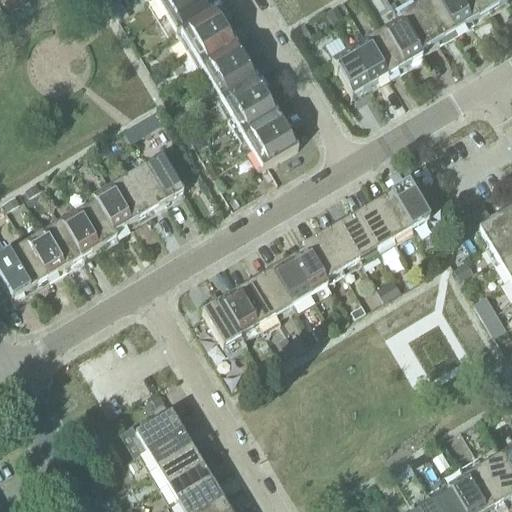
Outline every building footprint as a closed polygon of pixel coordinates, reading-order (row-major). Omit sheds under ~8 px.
[(15,0),(13,0),(3,6),(10,17),(22,10),(15,0)] [(17,0),(23,9),(37,0),(17,0)] [(200,1),(199,0),(162,0),(154,5),(165,22),(200,1)] [(416,0),(409,4),(415,13),(435,48),(452,38),(431,3),(429,0),(416,0)] [(469,28),(452,0),(435,0),(431,3),(452,38),(469,28)] [(487,17),(477,0),(452,0),(469,28),(487,17)] [(500,0),(477,0),(487,17),(504,7),(500,0)] [(200,1),(165,22),(175,39),(178,37),(210,18),(200,1)] [(343,23),(336,11),(326,17),(333,28),(343,23)] [(435,48),(415,13),(398,23),(400,27),(418,58),(435,48)] [(214,16),(210,18),(178,37),(189,55),(225,33),(214,16)] [(400,27),(382,37),(403,73),(421,62),(418,58),(400,27)] [(309,39),(304,29),(292,36),(297,45),(309,39)] [(235,50),(225,33),(189,55),(199,72),(235,50)] [(382,37),(365,48),(386,83),(403,73),(382,37)] [(365,48),(348,57),(369,93),(386,83),(365,48)] [(245,67),(235,50),(199,72),(209,89),(245,67)] [(369,93),(348,57),(330,68),(351,103),(369,93)] [(255,84),(245,67),(209,89),(220,105),(255,84)] [(255,84),(220,105),(230,122),(265,101),(255,84)] [(276,118),(265,101),(230,122),(240,140),(276,118)] [(176,122),(181,130),(190,125),(186,117),(176,122)] [(276,118),(240,140),(251,157),(287,136),(276,118)] [(196,135),(187,140),(191,147),(200,142),(196,135)] [(297,153),(287,136),(251,157),(261,175),(297,153)] [(209,147),(204,140),(192,147),(197,154),(209,147)] [(110,157),(107,152),(96,159),(100,165),(110,157)] [(141,169),(144,174),(164,208),(181,198),(175,188),(163,168),(161,164),(158,159),(141,169)] [(176,160),(163,168),(175,188),(188,180),(176,160)] [(164,208),(144,174),(127,184),(148,218),(164,208)] [(148,218),(127,184),(110,194),(131,229),(148,218)] [(35,189),(25,195),(29,202),(39,195),(35,189)] [(387,201),(409,238),(429,226),(407,190),(387,201)] [(110,194),(93,205),(113,239),(131,229),(110,194)] [(1,209),(6,217),(19,209),(14,201),(1,209)] [(387,201),(370,212),(392,248),(409,238),(387,201)] [(113,239),(93,205),(91,206),(93,210),(77,219),(98,253),(116,243),(113,239)] [(392,248),(370,212),(353,222),(375,259),(392,248)] [(489,254),(511,240),(511,214),(478,235),(489,254)] [(474,227),(468,217),(459,222),(459,227),(463,233),(474,227)] [(98,253),(77,219),(61,229),(81,263),(98,253)] [(353,222),(336,232),(358,268),(375,259),(353,222)] [(61,229),(44,239),(65,273),(81,263),(61,229)] [(358,268),(336,232),(319,242),(341,278),(358,268)] [(24,245),(27,250),(47,284),(65,273),(44,239),(41,235),(24,245)] [(511,263),(511,240),(489,254),(500,271),(511,263)] [(319,242),(302,252),(327,292),(328,291),(326,287),(341,278),(319,242)] [(27,250),(10,260),(30,294),(47,284),(27,250)] [(304,258),(288,268),(309,303),(327,292),(302,252),(301,252),(304,258)] [(30,294),(10,260),(0,265),(0,289),(10,306),(30,294)] [(511,285),(511,263),(500,271),(509,287),(511,285)] [(288,268),(270,278),(292,313),(309,303),(288,268)] [(472,278),(466,268),(452,275),(459,286),(472,278)] [(409,293),(418,288),(410,274),(401,279),(409,293)] [(270,278),(253,288),(275,323),(292,313),(270,278)] [(275,323),(253,288),(236,298),(257,333),(275,323)] [(236,298),(219,308),(240,343),(257,333),(236,298)] [(240,343),(219,308),(202,318),(223,353),(240,343)] [(350,317),(354,324),(365,318),(361,310),(350,317)] [(314,334),(320,344),(330,338),(324,328),(314,334)] [(289,347),(296,358),(307,351),(301,341),(289,347)] [(295,359),(291,352),(283,357),(288,363),(295,359)] [(511,355),(503,361),(509,372),(511,369),(511,355)] [(150,400),(156,411),(162,407),(156,397),(150,400)] [(145,459),(180,439),(168,420),(134,440),(145,459)] [(180,439),(145,459),(156,476),(190,455),(180,439)] [(102,482),(114,475),(116,474),(104,453),(102,454),(90,460),(102,482)] [(511,454),(497,463),(511,488),(511,454)] [(190,455),(156,476),(166,493),(200,473),(190,455)] [(511,488),(497,463),(480,474),(502,509),(511,502),(511,488)] [(408,469),(407,467),(390,477),(391,479),(396,488),(413,478),(408,469)] [(210,489),(200,473),(166,493),(176,510),(210,489)] [(480,474),(463,484),(480,511),(496,511),(502,509),(480,474)] [(480,511),(463,484),(447,493),(458,511),(480,511)] [(210,511),(220,506),(210,489),(176,510),(177,511),(210,511)] [(458,511),(447,493),(446,494),(449,498),(432,508),(433,511),(458,511)] [(433,511),(432,508),(427,500),(410,510),(410,511),(433,511)] [(349,502),(340,508),(342,511),(350,511),(354,510),(350,503),(349,502)]
